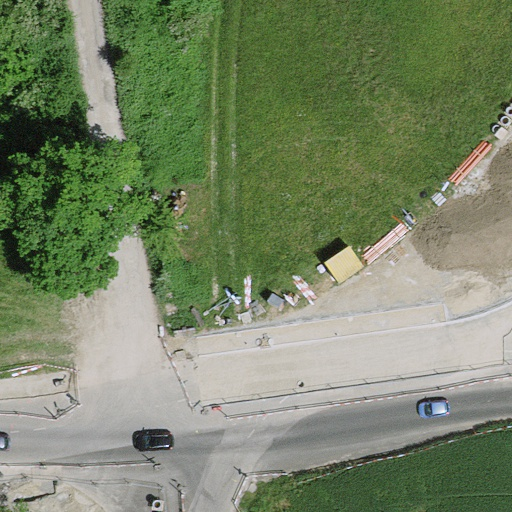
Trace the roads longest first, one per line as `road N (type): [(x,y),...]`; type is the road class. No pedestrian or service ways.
road 1 (track): [(131,413),(126,254),(83,0)]
road 2 (tertiary): [(131,413),(511,356)]
road 3 (tertiary): [(0,427),(131,413)]
